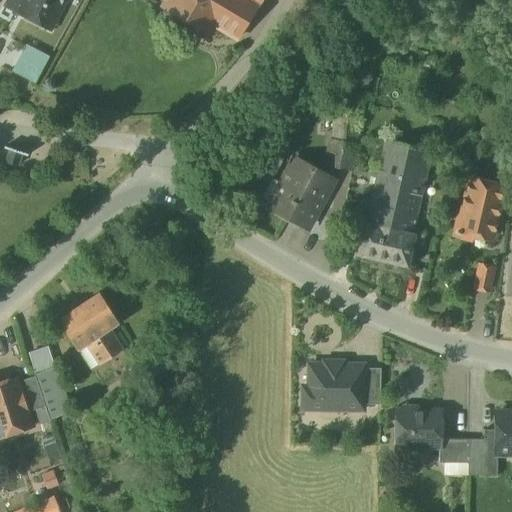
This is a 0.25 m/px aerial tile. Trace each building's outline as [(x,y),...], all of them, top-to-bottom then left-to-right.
[(65,0),(19,0),(18,3),(14,11),(50,30),(65,0)] [(165,0),(162,6),(208,35),(214,26),(236,39),(260,0),(165,0)] [(48,57),(27,46),(13,71),(35,82),(48,57)] [(360,103),(350,102),(349,109),(360,110),(360,103)] [(349,109),(335,108),(332,141),(356,144),(360,110),(349,109)] [(53,145),(42,136),(35,145),(17,132),(1,155),(31,176),(53,145)] [(431,150),(385,140),(365,223),(363,223),(355,255),(407,267),(415,235),(412,234),(431,150)] [(356,144),(332,141),(327,164),(352,169),(356,144)] [(334,181),(295,159),(269,207),(308,228),(334,181)] [(503,187),(470,180),(461,218),(459,217),(455,234),(471,238),(472,234),(491,238),(503,187)] [(493,268),(479,265),(474,288),(488,291),(493,268)] [(98,294),(58,320),(78,350),(86,345),(99,365),(123,350),(110,329),(118,324),(98,294)] [(343,362),(324,362),(324,365),(309,364),(309,387),(303,387),(302,409),(363,410),(363,404),(363,368),(363,365),(343,365),(343,362)] [(55,368),(35,374),(36,376),(46,406),(50,419),(69,413),(54,369),(55,368)] [(381,368),(363,368),(363,404),(380,404),(381,368)] [(36,376),(18,382),(28,412),(37,409),(46,406),(36,376)] [(17,378),(0,383),(0,420),(4,435),(32,426),(28,412),(18,382),(17,378)] [(46,406),(37,409),(41,422),(50,419),(46,406)] [(415,407),(403,407),(399,411),(397,411),(396,446),(439,447),(440,447),(440,439),(440,411),(419,411),(415,407)] [(511,412),(496,412),(496,430),(483,430),(483,439),(484,439),(484,461),(480,465),(480,475),(497,475),(497,454),(511,454),(511,412)] [(467,463),(468,439),(440,439),(440,447),(439,447),(438,463),(467,463)] [(483,439),(468,439),(467,463),(468,463),(467,475),(480,475),(480,465),(484,461),(484,439),(483,439)]
